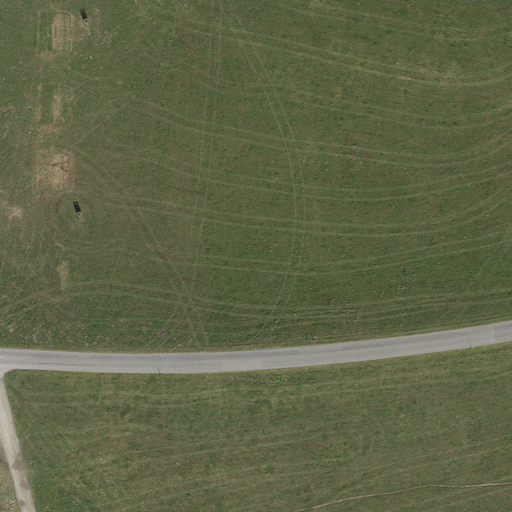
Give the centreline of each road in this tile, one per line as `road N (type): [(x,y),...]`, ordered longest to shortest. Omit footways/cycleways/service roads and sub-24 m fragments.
road 1 (unclassified): [(0,367),(280,365),(511,334)]
road 2 (track): [(0,394),(28,511)]
